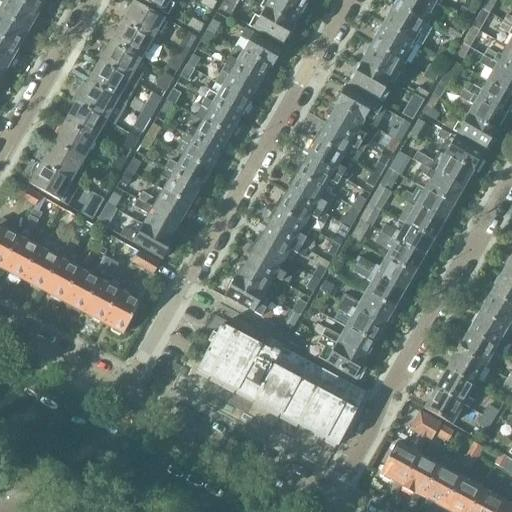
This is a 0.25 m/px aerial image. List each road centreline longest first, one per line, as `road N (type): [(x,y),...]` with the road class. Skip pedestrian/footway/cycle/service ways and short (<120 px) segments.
road 1 (residential): [(128,395),(351,0)]
road 2 (residential): [(511,181),(326,499)]
road 3 (residential): [(326,499),(128,395)]
road 4 (residential): [(93,0),(0,169)]
road 5 (residential): [(128,395),(0,324)]
